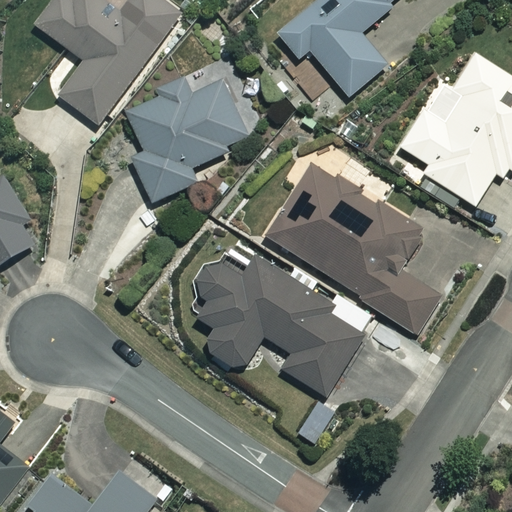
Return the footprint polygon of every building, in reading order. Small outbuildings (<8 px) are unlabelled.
[(182,14),(162,0),(134,0),(129,7),(119,0),(73,0),(72,3),(68,0),(57,0),(39,25),(86,61),(60,96),(99,125),(182,14)] [(397,0),(323,0),(281,36),(301,60),(312,51),(351,99),(390,66),(364,36),(391,13),(387,9),(397,0)] [(511,179),(511,77),(477,55),(454,92),(441,84),(401,147),(431,166),(426,174),(478,207),(499,173),(511,181),(511,179)] [(194,97),(186,81),(160,93),(163,98),(129,114),(150,156),(135,164),(155,205),(197,184),(191,172),(225,155),(223,150),(251,137),(224,82),(194,97)] [(427,234),(319,162),(269,237),(416,335),(441,297),(402,271),(427,234)] [(32,219),(7,178),(0,181),(0,267),(35,247),(22,225),(32,219)] [(209,267),(197,284),(204,299),(210,303),(200,318),(218,329),(206,348),(242,372),(266,335),(294,354),(285,369),(326,397),(366,336),(330,312),(332,309),(257,259),(244,279),(223,265),(209,267)] [(0,506),(28,468),(0,447),(0,443),(10,430),(0,422),(0,506)] [(149,511),(158,501),(122,474),(97,508),(54,475),(30,506),(38,511),(149,511)]
